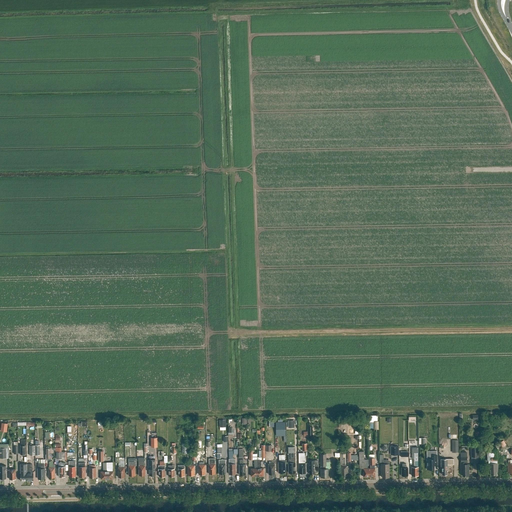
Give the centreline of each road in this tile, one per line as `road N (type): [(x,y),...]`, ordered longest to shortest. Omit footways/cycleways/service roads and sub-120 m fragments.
road 1 (secondary): [(0,492),(511,483)]
road 2 (track): [(511,327),(229,332)]
